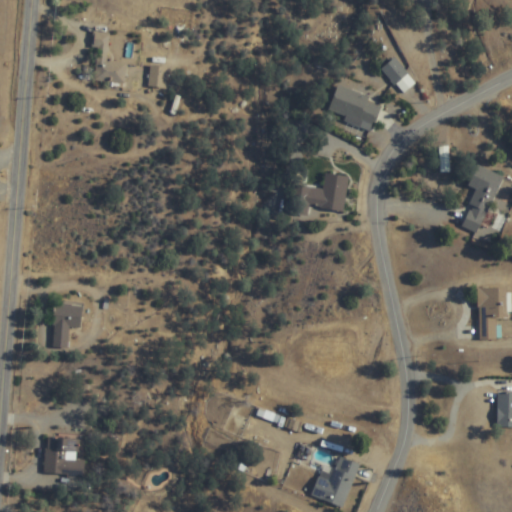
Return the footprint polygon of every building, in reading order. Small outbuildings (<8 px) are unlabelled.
[(108,63),(109,34),(92,34),(90,83),(125,85),(126,64),(108,63)] [(396,86),(408,75),(394,60),(383,71),(396,86)] [(166,67),(149,67),(149,89),(166,89),(166,67)] [(337,89),(329,114),(375,129),(383,103),(337,89)] [(477,191),(463,229),(482,236),(503,177),(477,167),(469,188),(477,191)] [(344,214),(349,178),(326,175),(323,191),(294,187),(290,215),(317,219),(319,210),(344,214)] [(479,286),(479,339),(497,339),(497,317),(509,317),(509,286),(479,286)] [(53,348),(68,348),(69,328),(81,328),(82,305),(55,304),(53,348)] [(498,427),(511,426),(511,391),(498,391),(498,427)] [(85,459),(78,458),(78,438),(46,437),(45,475),(84,476),(85,459)] [(249,462),(274,472),(282,452),(257,443),(249,462)] [(323,464),(311,497),(344,509),(361,464),(340,456),(335,469),(323,464)]
